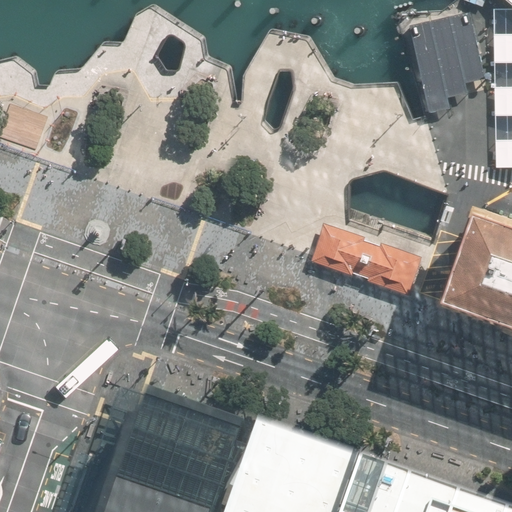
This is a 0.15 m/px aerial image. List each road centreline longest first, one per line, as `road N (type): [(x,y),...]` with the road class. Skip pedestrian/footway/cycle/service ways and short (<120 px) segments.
road 1 (secondary): [(511,443),(77,301)]
road 2 (residential): [(1,511),(77,301)]
